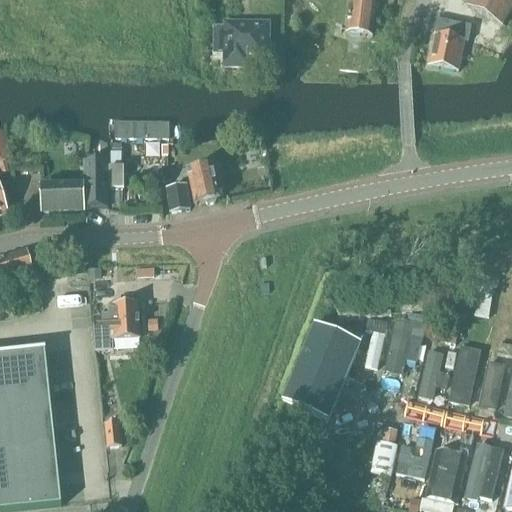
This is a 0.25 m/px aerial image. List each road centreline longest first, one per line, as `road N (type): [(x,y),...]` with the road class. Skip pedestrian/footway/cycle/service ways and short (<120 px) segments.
road 1 (tertiary): [(204,230),(511,171)]
road 2 (tertiary): [(204,230),(0,249)]
